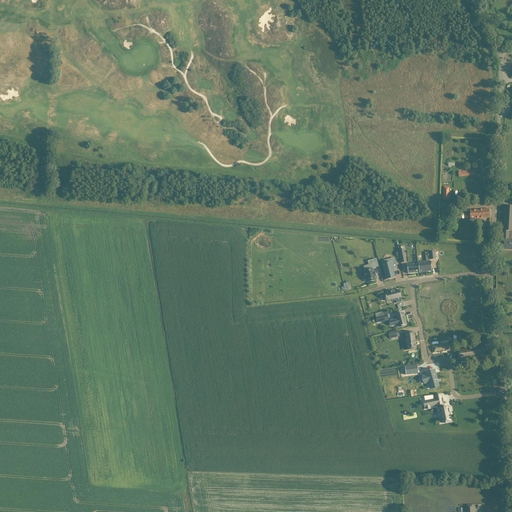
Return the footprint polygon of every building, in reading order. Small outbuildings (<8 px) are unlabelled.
[(511,206),(505,206),(503,231),(504,231),(504,239),(503,239),(502,249),(511,249),(511,239),(509,239),(509,231),(511,231),(511,206)] [(489,209),(477,210),(478,219),(490,218),(489,209)] [(478,219),(477,210),(464,212),(465,219),(470,219),(470,220),(478,219)] [(369,265),(364,266),(365,271),(365,273),(364,273),(365,278),(367,277),(368,282),(376,280),(375,276),(374,272),(373,269),(372,269),(372,268),(378,267),(376,259),(368,261),(369,265)] [(390,260),(391,262),(382,264),(386,280),(395,277),(393,270),(398,269),(395,259),(390,260)] [(418,263),(419,273),(431,271),(432,271),(430,261),(418,263)] [(419,273),(418,263),(407,265),(407,264),(408,274),(408,273),(419,272),(419,273)] [(399,290),(394,291),(391,292),(384,294),(385,294),(386,296),(386,297),(386,298),(387,298),(387,301),(386,301),(392,300),(392,301),(396,300),(397,303),(402,302),(401,297),(400,297),(399,291),(399,290)] [(403,314),(396,315),(397,319),(393,320),(395,325),(399,324),(399,327),(401,326),(402,327),(403,326),(403,327),(406,326),(405,325),(406,325),(406,323),(406,322),(405,318),(404,318),(403,314)] [(387,315),(376,318),(377,323),(388,320),(387,315)] [(398,331),(388,333),(390,339),(399,336),(398,331)] [(414,332),(405,333),(406,339),(403,340),(404,345),(407,345),(407,350),(416,349),(414,332)] [(449,344),(433,346),(434,353),(440,352),(440,351),(443,351),(443,352),(450,351),(449,344)] [(481,347),(457,350),(459,359),(482,356),(487,355),(491,355),(490,346),(486,347),(481,347)] [(417,365),(405,367),(406,375),(418,373),(417,365)] [(430,389),(439,387),(435,369),(426,371),(427,375),(426,375),(428,382),(430,389)] [(441,423),(451,421),(449,407),(442,408),(442,405),(443,405),(443,402),(443,398),(442,399),(442,398),(435,399),(428,401),(430,407),(437,406),(438,406),(439,409),(438,409),(441,423)]
